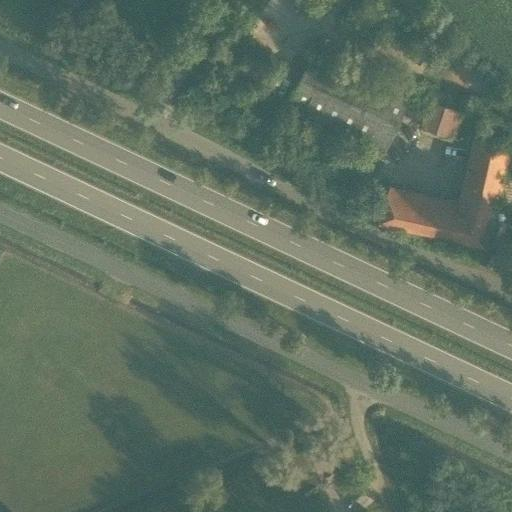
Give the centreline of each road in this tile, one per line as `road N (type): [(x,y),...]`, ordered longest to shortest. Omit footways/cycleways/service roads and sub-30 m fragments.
road 1 (unclassified): [(511,295),(360,229),(0,50)]
road 2 (primary): [(511,346),(0,104)]
road 3 (primary): [(0,161),(511,402)]
road 4 (unclassified): [(511,454),(0,215)]
